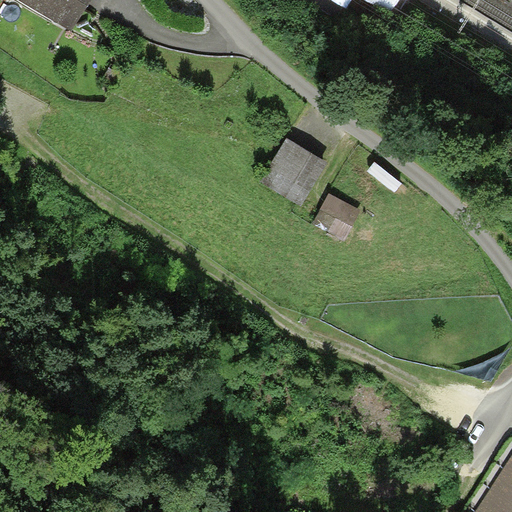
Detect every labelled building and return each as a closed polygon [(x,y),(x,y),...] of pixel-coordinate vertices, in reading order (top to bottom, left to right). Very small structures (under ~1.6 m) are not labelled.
[(20,0),(72,32),(91,0),(20,0)] [(328,155),(286,132),(261,177),(303,201),(328,155)] [(402,178),(375,156),(367,166),(395,188),(402,178)] [(360,205),(329,189),(312,220),(343,237),(360,205)] [(511,511),(511,450),(472,511),(511,511)]
